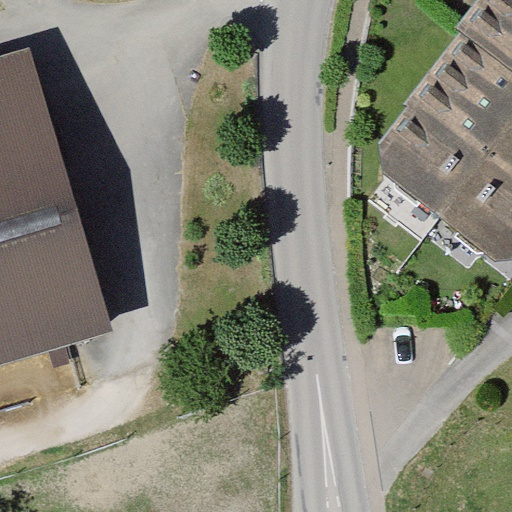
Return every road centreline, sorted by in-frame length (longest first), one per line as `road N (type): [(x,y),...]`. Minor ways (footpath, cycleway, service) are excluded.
road 1 (tertiary): [(303,0),(295,78),(300,173),(334,511)]
road 2 (unknown): [(351,511),(511,339)]
